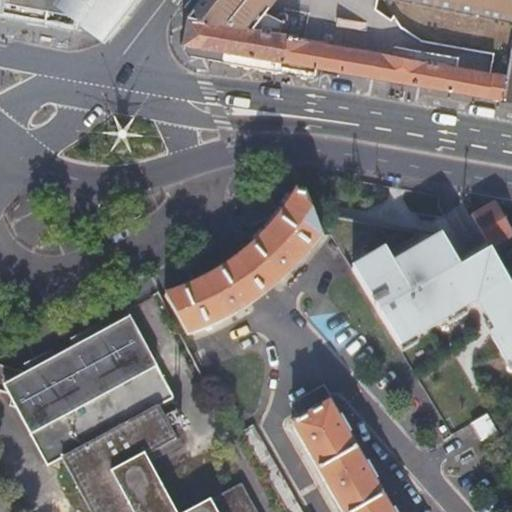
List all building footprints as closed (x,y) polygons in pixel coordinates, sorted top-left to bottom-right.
[(0,0),(0,9),(70,22),(72,10),(85,12),(105,27),(127,0),(0,0)] [(217,0),(202,20),(189,18),(188,22),(182,44),(184,44),(255,57),(279,62),(282,63),(314,68),(505,103),(509,79),(494,77),(498,56),(426,42),(405,28),(398,17),(395,21),(380,11),(369,8),(370,0),(217,0)] [(202,0),(189,18),(202,20),(217,0),(202,0)] [(370,0),(369,8),(380,11),(382,0),(370,0)] [(511,0),(410,0),(511,21),(511,0)] [(255,57),(184,44),(183,48),(185,53),(189,58),(193,60),(225,66),(276,75),(279,62),(255,57)] [(314,68),(282,63),(280,74),(312,80),(314,68)] [(326,213),(311,187),(296,186),(265,231),(226,268),(161,297),(182,333),(229,316),(256,299),(264,295),(290,269),(328,216),(326,213)] [(511,230),(499,207),(478,219),(493,245),(496,251),(511,242),(511,230)] [(449,235),(326,213),(328,216),(406,347),(473,309),(470,305),(483,297),(511,345),(511,278),(496,251),(478,261),(477,260),(465,267),(463,262),(449,235)] [(493,245),(463,262),(465,267),(477,260),(478,261),(496,251),(493,245)] [(171,508),(138,447),(171,429),(154,398),(170,389),(128,310),(2,375),(42,457),(63,446),(96,511),(254,511),(236,475),(171,508)] [(511,345),(503,331),(498,334),(511,356),(511,345)] [(391,511),(330,407),(288,430),(335,511),(391,511)] [(496,415),(478,425),(490,445),(507,434),(496,415)]
